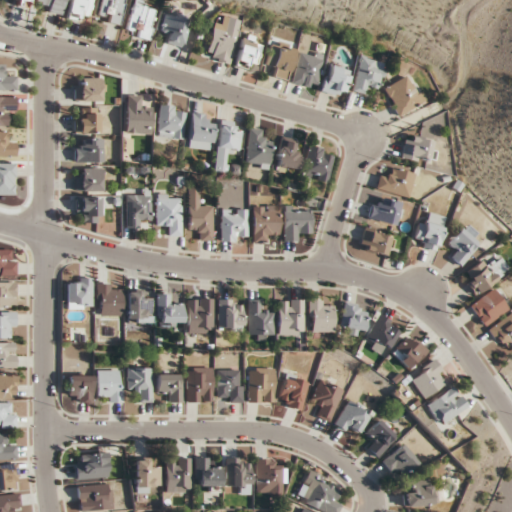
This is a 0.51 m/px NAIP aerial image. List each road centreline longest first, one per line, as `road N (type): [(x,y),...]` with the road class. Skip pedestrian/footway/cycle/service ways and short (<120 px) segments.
road 1 (residential): [(0,224),(155,263),(326,269),(418,294),(511,423)]
road 2 (residential): [(0,36),(154,71),(363,134),(326,269)]
road 3 (residential): [(46,45),(51,511)]
road 4 (residential): [(366,511),(371,500),(349,471),(280,434),(46,430)]
